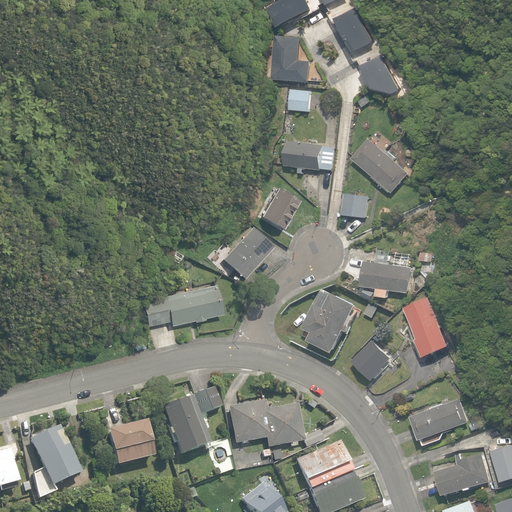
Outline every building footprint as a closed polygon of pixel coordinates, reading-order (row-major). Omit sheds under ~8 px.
[(312,9),(306,0),(282,0),(267,9),(277,28),(312,9)] [(356,9),(335,19),(354,54),(374,43),(356,9)] [(271,80),(309,83),(311,62),(299,61),(301,38),(275,35),(271,80)] [(382,55),(361,67),(373,89),(394,95),(401,91),(382,55)] [(290,111),(310,112),(312,91),(292,90),(290,111)] [(363,108),(370,102),(366,96),(358,102),(363,108)] [(390,191),(393,193),(410,173),(394,160),(396,158),(387,150),(385,152),(369,139),(352,159),(374,177),(373,178),(390,192),(390,191)] [(324,146),(324,145),(288,142),(286,166),(299,167),(299,174),(304,175),(304,169),(320,170),(320,169),(332,170),(334,147),(324,146)] [(260,216),(282,229),(299,200),(277,188),(260,216)] [(342,215),(367,217),(369,197),(344,194),(342,215)] [(221,259),(242,278),(272,246),(251,227),(221,259)] [(190,238),(194,245),(202,241),(198,234),(190,238)] [(175,263),(181,256),(175,251),(169,258),(175,263)] [(420,261),(434,262),(434,254),(421,253),(420,261)] [(413,267),(365,261),(362,287),(378,289),(377,297),(390,298),(391,291),(410,294),(413,267)] [(141,304),(146,326),(169,321),(170,326),(193,320),(193,322),(203,320),(203,318),(221,314),(215,284),(140,301),(141,304)] [(310,341),(335,353),(358,305),(334,293),(326,308),(317,304),(305,328),(314,333),(310,341)] [(417,340),(425,358),(451,346),(429,298),(406,308),(419,339),(417,340)] [(370,303),(364,314),(374,320),(381,310),(370,303)] [(354,361),(373,380),(384,369),(383,368),(392,358),(374,340),(354,361)] [(193,395),(200,415),(220,408),(213,388),(193,395)] [(162,405),(179,454),(208,445),(192,396),(162,405)] [(413,417),(421,440),(470,422),(462,399),(413,417)] [(264,413),(265,410),(264,400),(228,407),(234,444),(242,443),(242,444),(245,444),(245,442),(265,439),(267,434),(264,413)] [(296,405),(265,410),(264,413),(267,434),(265,439),(266,448),(289,444),(290,447),(296,446),(295,442),(301,441),(305,449),(322,440),(317,430),(302,437),(296,405)] [(105,431),(114,466),(151,457),(143,422),(105,431)] [(31,474),(37,500),(55,492),(51,484),(76,473),(65,449),(69,447),(62,433),(57,435),(53,427),(39,434),(40,436),(29,441),(42,469),(31,474)] [(295,460),(308,489),(351,471),(339,442),(295,460)] [(501,482),(511,479),(511,445),(492,451),(501,482)] [(0,492),(16,489),(14,484),(16,483),(10,461),(11,460),(8,449),(0,451),(0,492)] [(270,453),(273,461),(281,459),(279,450),(270,453)] [(438,471),(445,495),(466,489),(467,491),(471,490),(470,488),(492,481),(483,453),(460,460),(461,464),(438,471)] [(351,471),(308,489),(316,511),(333,511),(363,500),(351,471)] [(21,483),(23,491),(30,490),(28,482),(21,483)] [(284,511),(270,493),(274,490),(270,485),(266,488),(262,482),(240,499),(249,511),(284,511)] [(187,489),(190,498),(196,496),(193,488),(187,489)] [(296,495),(298,501),(307,498),(305,492),(296,495)] [(511,511),(511,498),(498,504),(501,511),(511,511)] [(446,510),(446,511),(476,511),(472,500),(446,510)]
